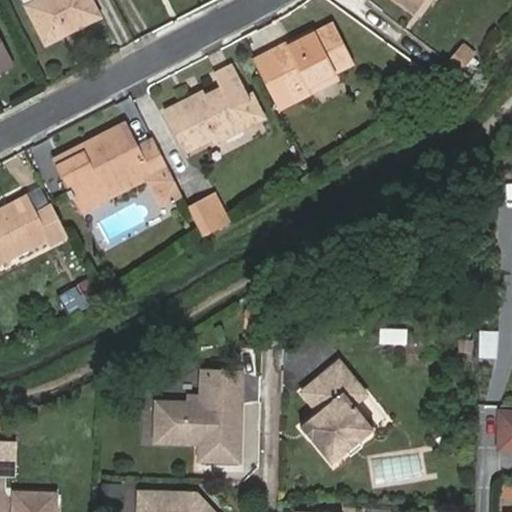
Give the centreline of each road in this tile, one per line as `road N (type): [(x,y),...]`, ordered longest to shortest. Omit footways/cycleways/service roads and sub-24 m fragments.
road 1 (residential): [(0,136),(266,0)]
road 2 (residential): [(267,511),(272,352)]
